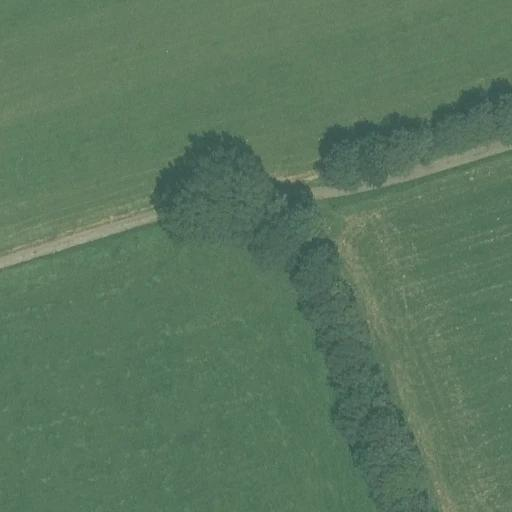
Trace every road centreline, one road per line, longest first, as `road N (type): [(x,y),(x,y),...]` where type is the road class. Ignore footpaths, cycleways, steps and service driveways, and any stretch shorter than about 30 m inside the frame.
road 1 (unclassified): [(0,257),(181,201),(293,189),(511,127)]
road 2 (unknown): [(274,191),(392,511)]
